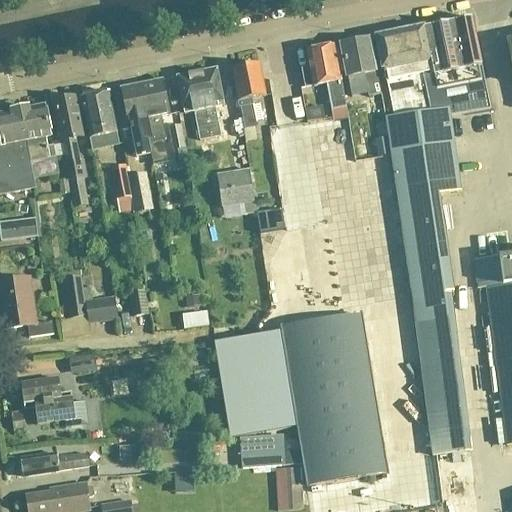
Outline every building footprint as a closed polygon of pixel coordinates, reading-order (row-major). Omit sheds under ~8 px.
[(239,28),(255,23),(253,14),(236,18),(239,28)] [(472,21),(451,26),(470,116),(490,113),(472,21)] [(450,119),(470,116),(451,26),(424,32),(433,76),(423,78),(430,117),(449,114),(450,119)] [(389,143),(391,158),(412,302),(432,459),(468,455),(448,297),(454,296),(439,198),(461,195),(450,119),(449,114),(430,117),(423,78),(433,76),(424,32),(424,31),(377,41),(380,59),(381,59),(386,85),(394,122),(386,123),(389,143)] [(368,43),(341,48),(348,81),(364,78),(369,100),(380,98),(376,74),(374,74),(368,43)] [(310,72),(303,73),(306,91),(313,90),(313,91),(328,88),(332,113),(346,111),(335,50),(307,55),(310,72)] [(258,67),(232,72),(245,132),(258,130),(252,102),(265,99),(258,67)] [(194,115),(200,144),(221,139),(215,111),(224,109),(222,98),(226,97),(224,82),(223,83),(223,84),(219,85),(217,72),(178,80),(185,117),(194,115)] [(162,84),(138,89),(145,123),(148,122),(150,132),(152,142),(145,144),(146,147),(148,157),(164,154),(161,140),(165,140),(161,120),(169,118),(162,84)] [(150,132),(148,122),(145,123),(138,89),(122,92),(128,127),(135,125),(139,148),(146,147),(145,144),(152,142),(150,132)] [(108,95),(81,101),(90,142),(117,137),(108,95)] [(82,165),(79,165),(75,142),(83,141),(75,102),(55,106),(67,167),(70,184),(86,181),(82,165)] [(30,166),(50,163),(56,161),(53,150),(47,151),(45,142),(51,141),(45,109),(28,112),(28,111),(19,113),(30,166)] [(30,167),(30,166),(19,113),(13,114),(14,116),(0,118),(0,141),(2,149),(0,149),(0,172),(6,171),(11,197),(35,192),(30,167)] [(167,130),(172,153),(184,150),(179,127),(167,130)] [(250,174),(218,179),(222,210),(243,207),(245,218),(256,217),(250,174)] [(152,213),(145,177),(126,180),(133,216),(152,213)] [(116,202),(117,201),(129,199),(126,180),(112,182),(116,202)] [(66,181),(56,183),(59,198),(69,196),(66,181)] [(69,186),(73,211),(87,209),(83,183),(69,186)] [(280,213),(256,217),(259,236),(283,232),(280,213)] [(35,222),(0,226),(0,241),(0,244),(37,240),(35,222)] [(511,256),(474,262),(478,291),(486,290),(507,450),(511,449),(511,256)] [(86,320),(84,304),(81,281),(65,283),(70,322),(86,320)] [(36,328),(29,282),(0,285),(0,308),(3,333),(27,330),(29,342),(54,338),(52,326),(36,328)] [(147,317),(144,294),(128,296),(131,319),(147,317)] [(84,304),(86,320),(88,327),(117,323),(113,299),(84,304)] [(183,331),(207,328),(205,314),(181,317),(183,331)] [(249,341),(214,346),(230,442),(266,436),(296,431),(305,489),(317,487),(387,476),(361,319),(280,332),(280,335),(250,341),(250,340),(249,340),(249,341)] [(170,378),(167,363),(142,367),(145,382),(170,378)] [(83,406),(73,407),(72,402),(61,404),(58,382),(19,388),(23,409),(33,407),(36,429),(64,425),(65,429),(87,426),(83,406)] [(21,415),(10,416),(12,435),(23,433),(21,415)] [(241,472),(284,470),(282,439),(239,442),(241,472)] [(130,454),(95,458),(99,490),(125,488),(124,475),(132,474),(130,454)] [(25,481),(87,471),(85,458),(57,463),(57,458),(22,463),(25,481)] [(274,473),(276,511),(300,511),(299,472),(274,473)] [(89,489),(84,490),(84,487),(49,493),(49,496),(26,500),(28,511),(87,511),(86,500),(90,499),(92,497),(91,490),(89,489)] [(130,511),(129,503),(100,508),(100,511),(130,511)]
